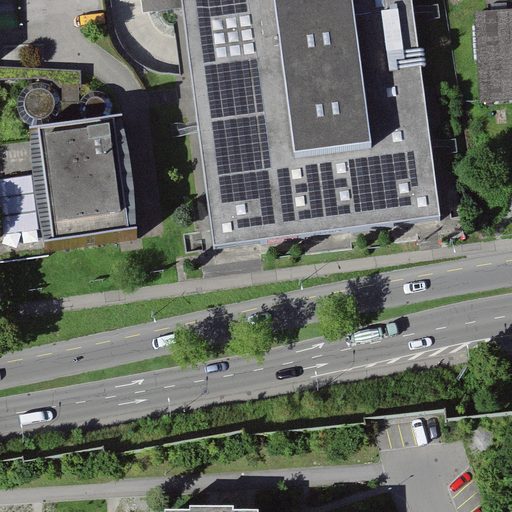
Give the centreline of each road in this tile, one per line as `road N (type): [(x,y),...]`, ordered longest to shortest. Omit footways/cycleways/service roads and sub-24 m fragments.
road 1 (primary): [(511,276),(0,375)]
road 2 (primary): [(0,416),(511,318)]
